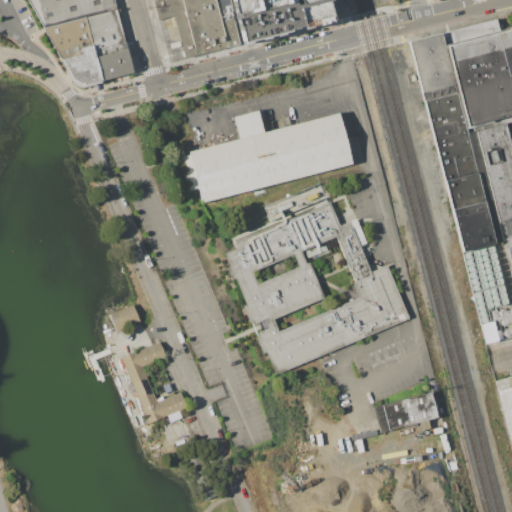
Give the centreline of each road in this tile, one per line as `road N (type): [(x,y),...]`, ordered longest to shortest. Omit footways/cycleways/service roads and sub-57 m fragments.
road 1 (residential): [(78,107),(246,511)]
road 2 (residential): [(78,107),(422,17)]
